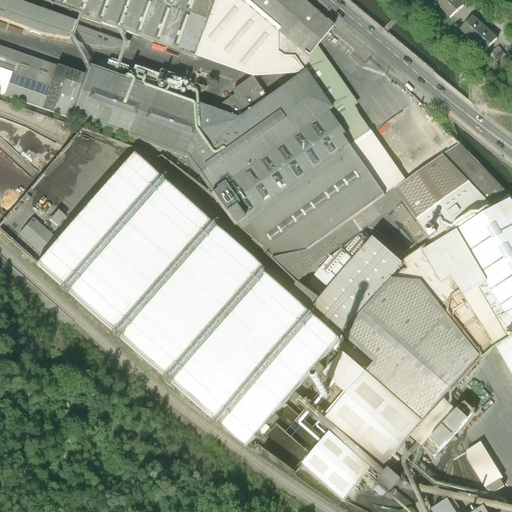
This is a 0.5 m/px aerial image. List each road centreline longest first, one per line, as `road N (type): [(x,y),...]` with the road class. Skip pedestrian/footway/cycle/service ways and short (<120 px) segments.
road 1 (unknown): [(402,61),(243,64),(0,42)]
road 2 (secondary): [(511,149),(330,0)]
